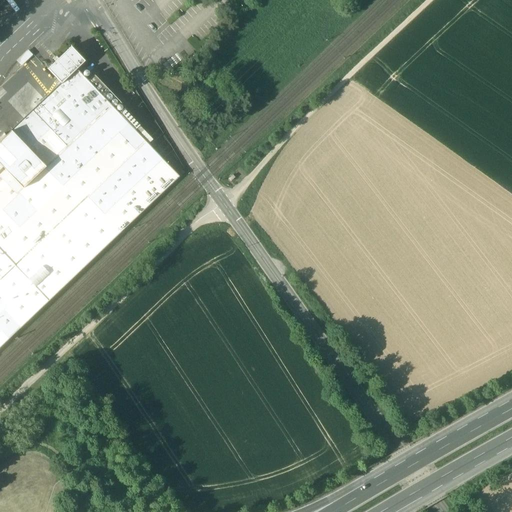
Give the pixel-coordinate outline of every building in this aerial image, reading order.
[(71,47),(48,70),(61,84),(76,70),(85,62),(71,47)] [(76,70),(61,84),(11,132),(80,204),(145,142),(121,117),(103,98),(88,82),(81,75),(78,72),(76,70)] [(110,92),(94,76),(88,82),(103,98),(110,92)] [(152,140),(126,112),(121,117),(145,142),(147,144),(152,140)] [(80,204),(11,132),(0,142),(0,164),(2,167),(0,168),(0,251),(14,266),(80,204)] [(80,204),(14,266),(46,300),(177,176),(147,144),(145,142),(80,204)] [(0,251),(0,343),(46,300),(14,266),(0,251)]
